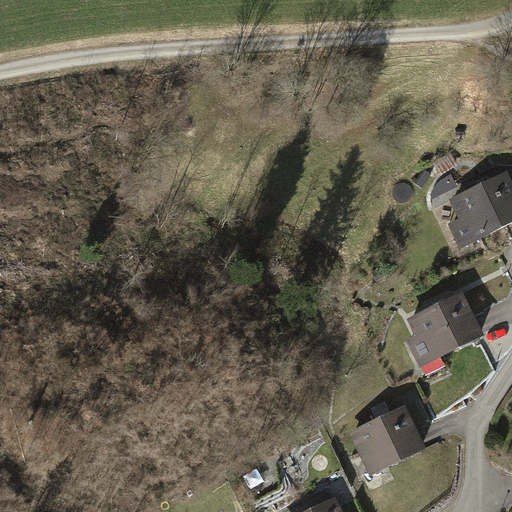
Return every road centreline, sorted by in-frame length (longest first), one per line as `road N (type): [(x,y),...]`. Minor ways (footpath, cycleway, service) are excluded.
road 1 (track): [(471,31),(202,47),(0,74)]
road 2 (residential): [(480,511),(478,429),(511,369)]
